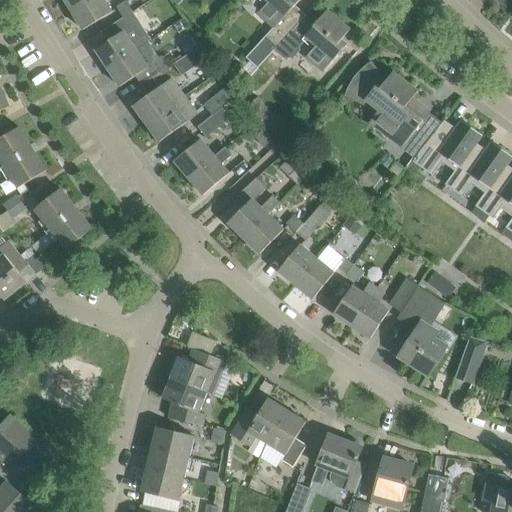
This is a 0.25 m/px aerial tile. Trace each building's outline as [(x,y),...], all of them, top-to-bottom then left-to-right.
[(64,0),(72,11),(89,0),(64,0)] [(103,0),(89,0),(72,11),(83,30),(111,13),(103,0)] [(116,7),(123,17),(124,18),(133,11),(126,0),(116,7)] [(257,69),(274,50),(291,32),(305,17),(304,16),(303,17),(300,14),(293,14),(290,12),(300,0),(260,0),(265,4),(256,14),(272,29),(246,58),(257,69)] [(96,50),(108,68),(137,49),(152,39),(133,11),(124,18),(123,17),(101,32),(108,42),(96,50)] [(310,12),(305,17),(291,32),(274,50),(284,59),(294,58),(300,51),(299,46),(306,38),(316,46),(307,57),(324,72),(343,49),(338,44),(350,30),(327,11),(319,20),(310,12)] [(174,64),(182,76),(210,57),(202,45),(174,64)] [(137,49),(108,68),(120,87),(150,67),(137,49)] [(152,62),(159,71),(169,64),(162,55),(152,62)] [(366,102),(378,111),(368,122),(383,135),(389,140),(395,132),(420,151),(424,147),(436,131),(405,107),(417,92),(392,73),(387,81),(378,72),(372,63),(363,70),(356,77),(350,86),(346,96),(365,104),(366,102)] [(133,106),(146,124),(184,96),(171,78),(133,106)] [(212,116),(222,108),(237,96),(228,85),(203,105),(212,116)] [(0,111),(10,107),(0,87),(0,111)] [(184,96),(146,124),(160,142),(197,115),(184,96)] [(247,106),(264,129),(276,121),(258,97),(247,106)] [(222,108),(212,116),(198,128),(206,138),(230,118),(222,108)] [(433,176),(443,162),(455,170),(475,142),(477,143),(483,135),(462,120),(456,129),(444,121),(436,132),(436,131),(424,147),(420,151),(415,158),(415,159),(413,162),(433,176)] [(0,138),(0,159),(4,166),(21,156),(18,152),(30,145),(19,127),(0,138)] [(256,137),(264,147),(272,140),(264,130),(256,137)] [(175,161),(189,178),(214,157),(214,156),(200,140),(175,161)] [(486,150),(477,143),(475,142),(455,170),(445,185),(463,197),(473,183),(486,192),(505,164),(507,165),(511,158),(511,156),(492,142),(486,150)] [(214,157),(189,178),(203,195),(229,174),(221,165),(232,155),(225,146),(214,156),(214,157)] [(21,156),(4,166),(18,188),(46,171),(35,153),(23,160),(21,156)] [(281,166),(299,184),(307,177),(289,159),(281,166)] [(389,172),(398,178),(404,169),(395,163),(389,172)] [(504,205),(511,210),(511,168),(507,165),(505,164),(486,192),(476,206),(493,219),(504,205)] [(34,210),(51,230),(66,217),(63,214),(74,205),(60,189),(34,210)] [(2,206),(12,219),(27,208),(17,194),(2,206)] [(228,223),(244,238),(268,215),(267,214),(279,202),(273,195),(261,208),(252,199),(228,223)] [(305,223),(297,232),(306,240),(335,208),(326,199),(305,223)] [(362,209),(355,217),(363,225),(370,216),(362,209)] [(66,217),(51,230),(67,250),(93,229),(79,212),(68,221),(66,217)] [(287,223),(297,232),(305,223),(294,214),(287,223)] [(268,215),(244,238),(260,254),(283,230),(268,215)] [(19,273),(29,265),(9,241),(0,248),(0,250),(4,255),(0,258),(0,295),(4,300),(26,282),(19,273)] [(279,271),(296,285),(317,259),(300,245),(279,271)] [(21,255),(36,274),(50,263),(45,256),(39,260),(30,248),(21,255)] [(337,266),(348,274),(355,265),(344,257),(337,266)] [(317,259),(296,285),(313,299),(334,273),(317,259)] [(355,265),(348,274),(358,282),(365,272),(355,265)] [(437,272),(429,283),(438,290),(446,279),(437,272)] [(390,305),(401,313),(418,286),(407,278),(390,305)] [(333,314),(352,326),(378,288),(371,283),(363,294),(352,287),(333,314)] [(418,286),(401,313),(398,319),(413,328),(426,308),(438,316),(446,304),(418,286)] [(378,288),(352,326),(371,339),(389,311),(379,305),(386,293),(378,288)] [(399,357),(428,375),(447,346),(434,337),(437,332),(421,322),(399,357)] [(456,377),(472,383),(486,342),(470,337),(456,377)] [(171,379),(206,393),(213,396),(226,362),(193,349),(189,361),(175,356),(166,376),(171,378),(171,379)] [(206,393),(171,379),(163,399),(173,403),(169,418),(203,426),(205,415),(199,412),(206,393)] [(256,436),(267,443),(287,411),(268,399),(258,415),(247,408),(233,431),(234,431),(231,435),(250,447),(256,436)] [(287,411),(267,443),(285,454),(281,460),(293,468),(307,446),(296,438),(306,422),(287,411)] [(62,463),(8,417),(0,426),(0,452),(40,488),(62,463)] [(157,427),(152,449),(189,458),(194,436),(157,427)] [(215,428),(211,442),(222,444),(225,431),(215,428)] [(322,486),(328,470),(333,471),(331,476),(332,482),(337,487),(355,494),(366,465),(357,461),(362,448),(358,446),(359,444),(358,441),(350,438),(348,439),(347,442),(329,435),(317,465),(318,466),(312,482),(322,486)] [(152,449),(147,470),(184,479),(189,458),(152,449)] [(373,500),(402,508),(413,466),(384,458),(373,500)] [(184,479),(147,470),(141,492),(179,500),(184,479)] [(205,484),(216,487),(219,473),(208,471),(205,484)] [(443,511),(450,478),(430,474),(422,511),(443,511)] [(492,511),(511,511),(511,490),(508,489),(510,477),(489,474),(484,500),(494,502),(492,511)] [(0,492),(0,511),(26,511),(33,505),(8,483),(0,492)] [(286,511),(303,511),(312,490),(297,484),(286,511)] [(355,500),(351,511),(368,511),(371,505),(355,500)]
